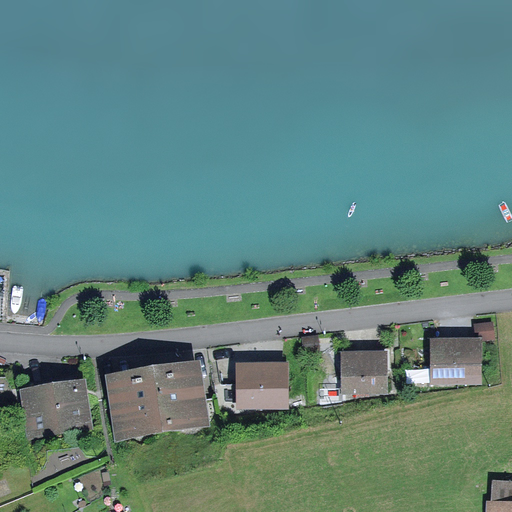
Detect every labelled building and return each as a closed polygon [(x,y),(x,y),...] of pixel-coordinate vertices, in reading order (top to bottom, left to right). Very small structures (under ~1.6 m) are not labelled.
[(434,345),(434,382),(477,382),(476,345),(434,345)] [(342,351),(343,394),(385,393),(385,352),(359,353),(359,351),(342,351)] [(283,369),(241,370),(241,406),(283,406),(283,369)] [(190,375),(117,387),(125,435),(198,424),(190,375)] [(77,391),(30,398),(36,436),(83,428),(77,391)] [(511,511),(511,487),(495,486),(492,511),(511,511)]
